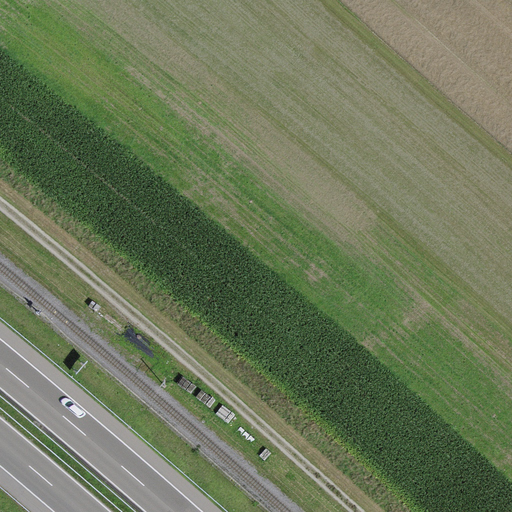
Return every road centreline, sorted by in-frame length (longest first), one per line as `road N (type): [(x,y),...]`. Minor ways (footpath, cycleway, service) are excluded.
road 1 (track): [(359,511),(0,201)]
road 2 (motorway): [(175,511),(0,362)]
